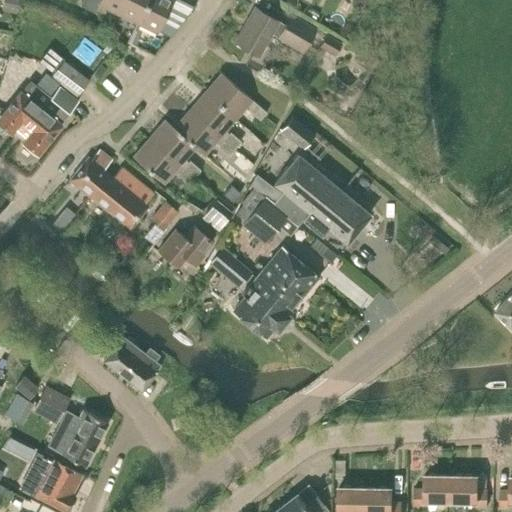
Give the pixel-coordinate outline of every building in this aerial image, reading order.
[(16,13),(18,0),(3,0),(1,9),(16,13)] [(99,4),(98,4),(99,0),(82,0),(80,5),(95,12),(99,4)] [(118,14),(124,0),(99,0),(98,4),(99,4),(118,14)] [(124,0),(118,14),(137,23),(148,0),(124,0)] [(148,0),(137,23),(157,33),(173,0),(148,0)] [(183,0),(173,0),(157,33),(166,38),(192,5),(183,0)] [(303,51),(316,29),(290,14),(284,24),(279,21),(255,7),(235,41),(259,55),(272,33),(277,36),(277,37),(303,51)] [(119,33),(110,29),(106,36),(115,41),(119,33)] [(320,46),(335,54),(341,43),(326,35),(320,46)] [(0,62),(5,65),(9,55),(0,51),(0,62)] [(63,60),(51,76),(76,96),(89,80),(63,60)] [(51,76),(46,72),(36,85),(50,96),(60,83),(51,76)] [(267,112),(252,99),(221,73),(205,91),(236,118),(247,105),(251,109),(249,110),(252,113),(260,120),(267,112)] [(16,129),(20,133),(49,97),(42,91),(30,81),(22,91),(20,90),(0,115),(0,123),(12,133),(16,129)] [(62,124),(60,123),(68,113),(69,113),(78,101),(59,86),(50,98),(49,97),(20,133),(26,137),(22,142),(37,154),(62,124)] [(189,109),(235,149),(241,141),(234,135),(233,135),(230,132),(229,134),(225,131),(236,118),(205,91),(189,109)] [(174,127),(195,147),(204,155),(215,142),(219,145),(218,146),(221,149),(220,149),(228,156),(235,149),(189,109),(174,127)] [(292,114),(279,130),(303,149),(315,133),(292,114)] [(149,137),(194,177),(200,170),(193,163),(192,163),(189,161),(188,162),(184,159),(195,147),(174,127),(165,119),(149,137)] [(194,177),(149,137),(133,156),(164,183),(175,170),(178,173),(177,175),(188,185),(194,177)] [(89,196),(108,173),(103,169),(112,159),(99,149),(91,159),(88,157),(69,180),(89,196)] [(300,222),(303,219),(321,234),(327,227),(342,240),(346,243),(370,214),(298,154),(274,183),(275,184),(266,196),(300,222)] [(110,212),(129,190),(133,193),(141,183),(121,167),(113,177),(108,173),(89,196),(110,212)] [(110,212),(110,213),(130,229),(148,205),(145,203),(153,193),(141,183),(133,193),(129,190),(110,212)] [(239,191),(231,185),(224,194),(232,201),(240,193),(240,192),(239,191)] [(298,225),(300,223),(300,222),(266,196),(265,195),(242,223),(265,242),(286,215),(298,225)] [(232,212),(216,199),(201,218),(217,230),(232,212)] [(164,201),(149,219),(163,230),(178,212),(164,201)] [(59,216),(67,223),(74,214),(66,207),(59,216)] [(193,224),(184,236),(175,229),(158,251),(178,267),(185,257),(196,266),(205,255),(203,254),(213,241),(193,224)] [(337,246),(342,240),(327,227),(321,234),(336,247),(337,246)] [(150,247),(159,236),(151,230),(142,241),(150,247)] [(316,238),(310,245),(330,262),(336,255),(316,238)] [(281,246),(256,277),(264,283),(260,289),(270,296),(266,300),(287,317),(286,316),(319,277),(281,246)] [(252,272),(234,256),(225,266),(244,281),(252,272)] [(277,329),(287,317),(266,300),(270,296),(260,289),(264,283),(256,277),(242,294),(244,296),(234,310),(265,335),(274,325),(277,329)] [(511,294),(496,311),(511,326),(511,294)] [(160,365),(154,360),(157,355),(148,349),(145,353),(122,336),(121,337),(120,336),(103,358),(141,389),(156,372),(155,371),(160,365)] [(37,387),(23,375),(15,385),(28,396),(37,387)] [(69,398),(45,386),(32,410),(56,423),(69,398)] [(49,446),(60,452),(85,465),(107,421),(82,408),(74,423),(63,417),(49,446)] [(16,439),(10,450),(28,459),(34,449),(16,439)] [(36,494),(66,510),(74,495),(70,493),(80,473),(44,454),(40,462),(47,465),(42,475),(45,476),(36,494)] [(450,500),(451,475),(425,475),(425,489),(414,489),(414,505),(424,505),(424,500),(450,500)] [(477,476),(451,475),(450,500),(477,501),(476,506),(487,506),(487,489),(477,489),(477,476)] [(510,507),(510,501),(511,501),(511,476),(510,476),(510,490),(500,490),(499,507),(510,507)] [(331,511),(325,504),(310,484),(273,511),(331,511)] [(364,511),(365,487),(339,487),(338,511),(364,511)] [(365,487),(364,511),(401,511),(401,502),(391,501),(391,488),(365,487)]
